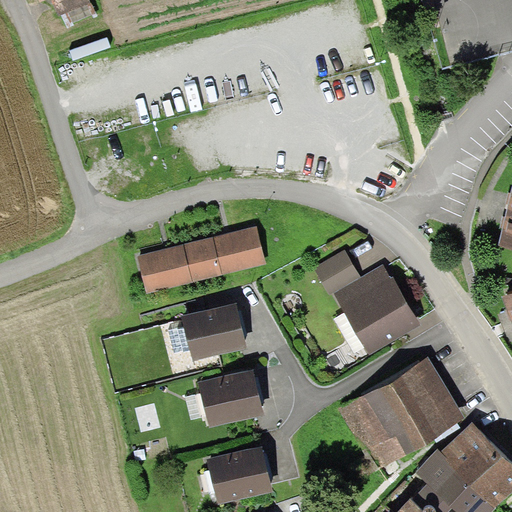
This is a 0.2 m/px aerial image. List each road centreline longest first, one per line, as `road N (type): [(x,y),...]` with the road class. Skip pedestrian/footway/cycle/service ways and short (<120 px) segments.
road 1 (residential): [(415,240),(341,201),(274,188),(234,190),(100,240)]
road 2 (residential): [(100,240),(14,0)]
road 3 (residential): [(511,397),(415,240)]
road 4 (residential): [(415,240),(432,172),(511,95)]
